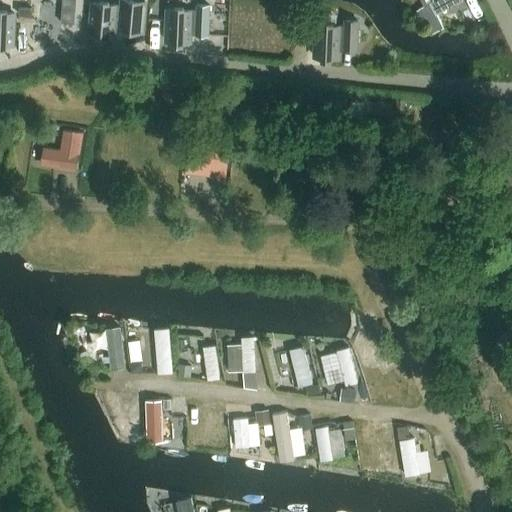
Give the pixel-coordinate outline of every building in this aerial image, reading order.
[(421,0),(425,6),(420,8),(433,33),(444,27),(437,14),(461,2),(460,0),(421,0)] [(122,6),(93,3),(90,35),(114,37),(114,30),(121,30),(143,33),(146,3),(123,1),(122,6)] [(198,13),(210,13),(210,6),(197,5),(197,11),(198,11),(198,13)] [(20,8),(19,16),(33,16),(33,9),(20,8)] [(63,9),(61,22),(75,23),(76,10),(63,9)] [(197,35),(198,13),(198,11),(197,11),(168,10),(166,42),(190,43),(191,35),(197,35)] [(0,13),(0,45),(13,46),(15,14),(0,13)] [(359,21),(346,20),(346,26),(316,26),(316,58),(340,58),(340,51),(358,51),(359,21)] [(324,95),(309,95),(308,121),(323,122),(324,95)] [(338,95),(338,106),(349,107),(350,95),(338,95)] [(398,98),(397,108),(406,109),(406,99),(398,98)] [(366,122),(392,124),(394,103),(367,101),(366,122)] [(46,149),(43,165),(77,170),(82,133),(65,130),(61,151),(46,149)] [(185,139),(184,153),(190,154),(189,165),(217,168),(216,176),(227,177),(231,149),(197,146),(197,140),(185,139)] [(295,173),(318,172),(316,149),(294,150),(295,173)] [(511,163),(503,164),(501,209),(511,209),(511,163)] [(361,344),(369,364),(380,360),(384,370),(394,366),(375,318),(361,324),(367,341),(361,344)] [(170,327),(155,329),(159,373),(174,372),(170,327)] [(121,328),(106,331),(112,369),(127,367),(121,328)] [(132,361),(144,359),(141,337),(129,338),(132,361)] [(255,337),(242,338),(244,372),(257,371),(255,337)] [(300,385),(317,380),(306,342),(289,347),(300,385)] [(216,345),(204,346),(209,380),(221,378),(216,345)] [(350,347),(338,350),(347,385),(359,382),(350,347)] [(86,352),(77,356),(82,366),(91,362),(86,352)] [(133,363),(133,372),(142,372),(142,363),(133,363)] [(181,364),(180,375),(191,376),(193,366),(181,364)] [(257,377),(244,377),(245,385),(246,385),(258,385),(257,377)] [(101,400),(141,405),(142,393),(103,388),(101,400)] [(348,389),(347,401),(355,402),(356,390),(348,389)] [(163,399),(147,400),(149,441),(164,440),(163,399)] [(187,400),(188,445),(228,444),(226,399),(187,400)] [(269,410),(258,412),(259,422),(260,422),(260,423),(271,421),(269,410)] [(288,411),(274,414),(281,459),(296,457),(288,411)] [(311,415),(300,416),(302,427),(303,427),(313,426),(311,415)] [(249,418),(234,419),(237,447),(251,446),(249,418)] [(359,465),(389,465),(389,452),(377,452),(377,420),(359,420),(359,465)] [(383,435),(397,432),(394,420),(381,422),(383,435)] [(358,439),(355,423),(346,424),(349,440),(358,439)] [(329,426),(317,428),(322,460),(334,459),(329,426)] [(409,426),(398,427),(400,439),(410,438),(409,426)] [(415,438),(401,440),(406,475),(421,472),(415,438)] [(196,511),(192,497),(177,501),(180,511),(196,511)]
